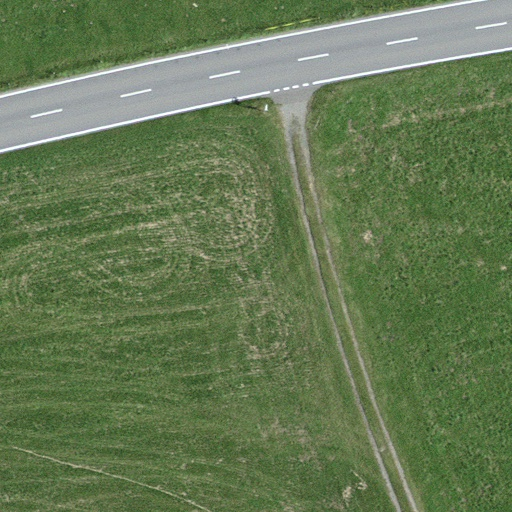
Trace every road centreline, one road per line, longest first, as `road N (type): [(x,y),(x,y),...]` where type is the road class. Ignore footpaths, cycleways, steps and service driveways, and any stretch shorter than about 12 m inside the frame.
road 1 (secondary): [(511,21),(0,122)]
road 2 (track): [(283,61),(323,270),(407,511)]
